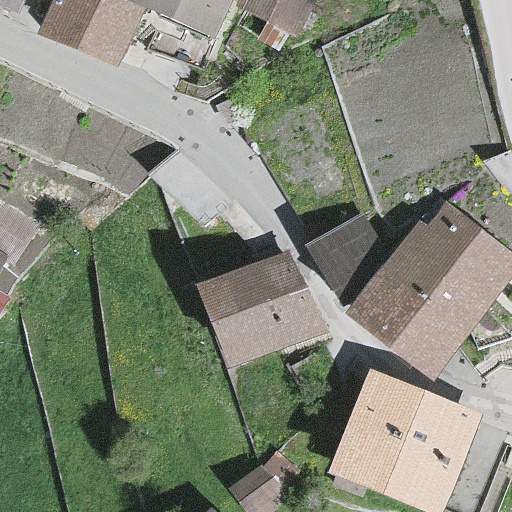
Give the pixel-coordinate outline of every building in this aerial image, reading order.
[(27,0),(0,0),(0,10),(19,18),(27,0)] [(53,0),(40,32),(118,67),(145,7),(128,0),(53,0)] [(128,0),(145,7),(216,39),(232,0),(128,0)] [(315,0),(237,0),(235,6),(298,36),(315,0)] [(389,272),(350,325),(440,391),(511,292),(511,264),(435,209),(389,272)] [(367,230),(314,257),(350,325),(389,272),(367,230)] [(0,278),(8,263),(0,258),(0,278)] [(284,264),(200,299),(234,380),(318,346),(284,264)] [(451,511),(483,428),(370,385),(330,489),(389,511),(451,511)]
